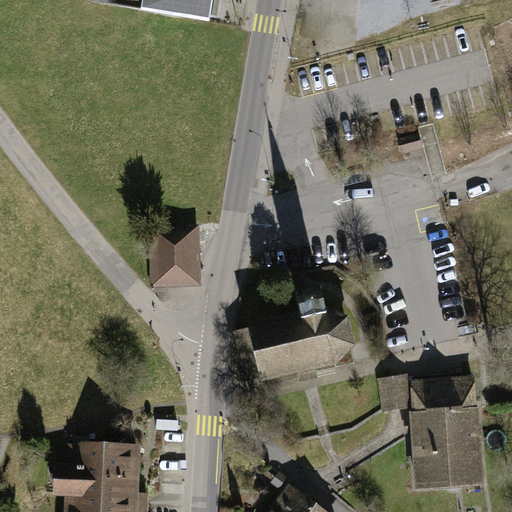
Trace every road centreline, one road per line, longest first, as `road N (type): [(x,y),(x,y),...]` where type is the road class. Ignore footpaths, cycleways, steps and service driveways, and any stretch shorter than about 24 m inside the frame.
road 1 (tertiary): [(269,0),(214,344)]
road 2 (residential): [(0,119),(141,299),(189,340),(214,344)]
road 3 (residential): [(211,406),(343,511)]
